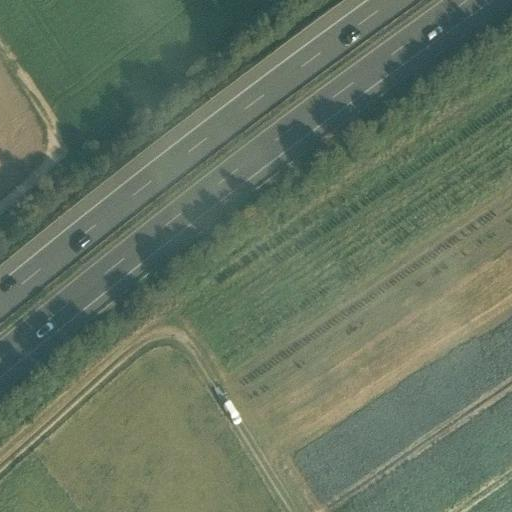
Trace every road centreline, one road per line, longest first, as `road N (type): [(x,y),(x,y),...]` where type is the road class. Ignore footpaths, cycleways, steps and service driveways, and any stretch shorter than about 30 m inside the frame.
road 1 (motorway): [(0,366),(305,125),(480,0)]
road 2 (motorway): [(402,0),(0,307)]
road 3 (track): [(0,473),(171,320),(292,511)]
road 4 (track): [(0,207),(63,151),(0,52)]
